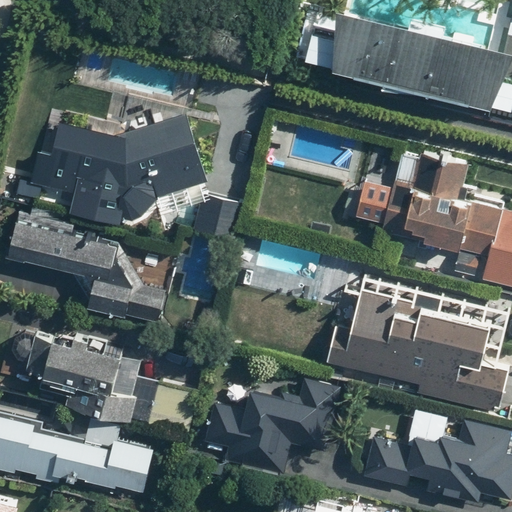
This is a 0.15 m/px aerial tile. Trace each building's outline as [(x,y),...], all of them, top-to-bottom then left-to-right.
[(511,44),(334,0),(310,0),(298,51),(511,104),(511,44)] [(70,207),(123,221),(146,208),(160,194),(207,179),(187,110),(114,131),(60,117),(43,180),(75,189),(70,207)] [(405,232),(407,224),(426,229),(425,234),(460,243),(462,238),(492,245),(484,275),(511,282),(511,206),(460,193),(468,161),(420,149),(410,189),(365,178),(356,211),(384,218),(382,226),(405,232)] [(123,241),(16,214),(7,248),(97,270),(89,303),(158,320),(167,283),(145,278),(123,241)] [(493,317),(361,285),(351,328),(338,324),(330,356),(421,378),(418,389),(497,409),(508,365),(483,359),(493,317)] [(137,390),(133,389),(141,357),(35,331),(26,367),(73,379),(67,400),(131,416),(137,390)] [(307,375),(302,396),(252,384),(246,407),(217,400),(208,437),(230,442),(227,456),(283,469),(290,440),(326,448),(342,383),(307,375)] [(116,482),(117,478),(144,484),(154,442),(115,433),(114,441),(35,423),(36,418),(0,409),(0,470),(0,471),(2,465),(17,469),(18,465),(56,474),(58,465),(87,472),(86,475),(116,482)] [(511,432),(511,429),(464,418),(460,435),(442,431),(441,436),(416,431),(413,443),(376,434),(367,472),(478,498),(481,488),(511,495),(511,492),(511,454),(507,453),(511,432)] [(0,495),(0,511),(17,511),(21,500),(0,495)] [(369,511),(326,502),(323,511),(369,511)]
